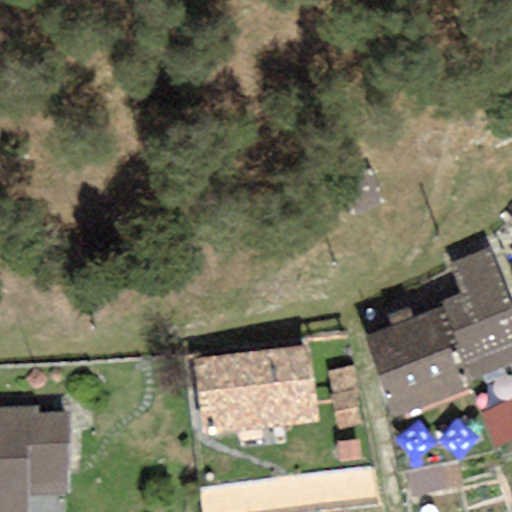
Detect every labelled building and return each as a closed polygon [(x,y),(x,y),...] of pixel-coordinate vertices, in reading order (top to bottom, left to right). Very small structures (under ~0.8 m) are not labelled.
[(372,168),(342,180),(357,216),(387,204),(372,168)] [(511,206),(489,225),(504,245),(511,240),(511,206)] [(372,334),(405,416),(472,389),(468,379),(511,361),(511,291),(494,247),(452,264),(463,291),(444,299),(446,304),(372,334)] [(325,422),(316,344),(205,358),(215,435),(325,422)] [(358,366),(328,372),(338,426),(368,420),(358,366)] [(511,399),(483,413),(500,447),(511,441),(511,399)] [(40,407),(0,407),(0,511),(34,511),(34,497),(75,496),(74,413),(40,413),(40,407)] [(441,465),(393,478),(401,507),(449,494),(441,465)] [(377,467),(200,489),(204,511),(332,511),(385,506),(377,467)]
